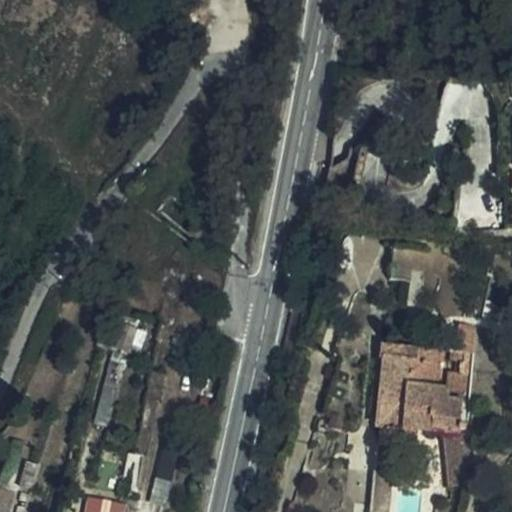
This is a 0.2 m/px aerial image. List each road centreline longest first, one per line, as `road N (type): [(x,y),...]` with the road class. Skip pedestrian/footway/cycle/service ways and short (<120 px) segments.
road 1 (residential): [(267,308),(236,292),(254,104),(248,76),(224,66),(209,71),(57,266),(0,383)]
road 2 (secondary): [(267,308),(330,0)]
road 3 (secondary): [(223,511),(267,308)]
